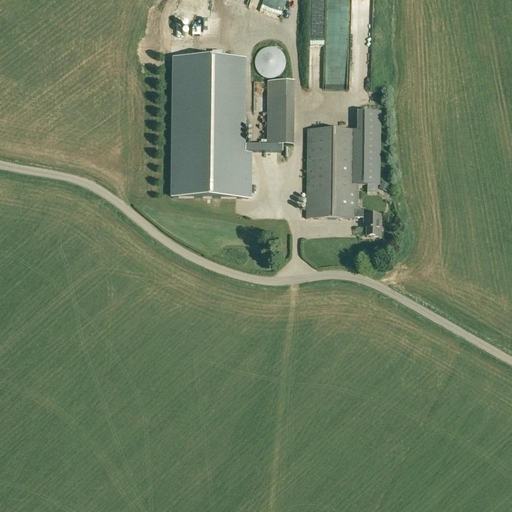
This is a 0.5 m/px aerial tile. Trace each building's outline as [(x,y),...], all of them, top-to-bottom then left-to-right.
[(164,31),(167,31),(170,31),(173,30),(176,28),(179,25),(181,23),(182,21),(182,18),(182,16),(182,13),(181,9),(180,7),(178,5),(176,3),(173,1),(170,0),(167,0),(166,0),(165,0),(162,1),(159,2),(156,4),(154,7),(153,9),(152,12),(151,15),(152,18),(152,20),(153,23),(154,25),(145,34),(149,37),(158,28),(160,29),(162,30),(164,31)] [(347,22),(360,22),(359,10),(346,10),(347,22)] [(255,68),(261,76),(270,79),(279,76),(285,68),(285,59),(279,51),(270,48),(261,51),(255,59),(255,68)] [(316,65),(322,64),(321,55),(314,56),(316,65)] [(244,60),(174,59),(172,198),(251,199),(252,154),(243,154),(244,60)] [(267,98),(266,148),(293,148),(294,99),(294,83),(267,83),(267,98)] [(380,112),(357,112),(357,131),(307,130),(305,220),(357,221),(357,219),(364,219),(364,225),(366,225),(366,238),(380,238),(381,216),(364,216),(364,210),(358,210),(358,185),(379,185),(380,112)] [(379,190),(386,193),(388,187),(381,184),(379,190)]
